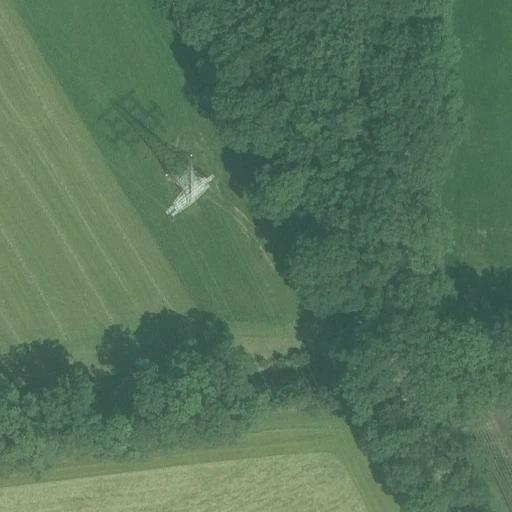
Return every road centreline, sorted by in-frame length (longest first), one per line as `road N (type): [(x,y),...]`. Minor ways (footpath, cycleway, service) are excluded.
road 1 (unclassified): [(461,511),(431,451),(404,363),(400,258),(412,0)]
road 2 (track): [(511,349),(0,417)]
